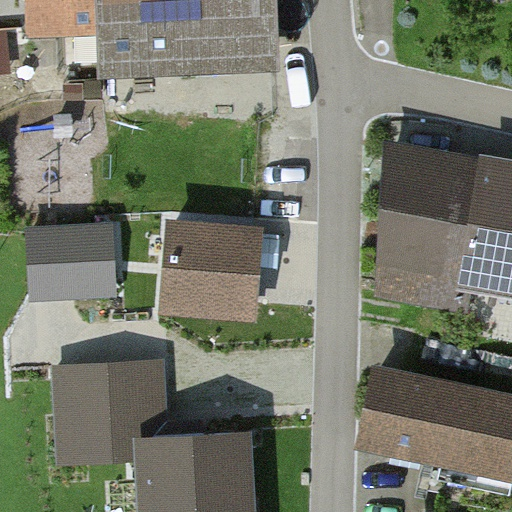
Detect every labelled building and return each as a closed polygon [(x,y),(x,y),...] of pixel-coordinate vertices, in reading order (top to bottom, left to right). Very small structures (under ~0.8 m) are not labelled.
[(93,55),(274,51),(272,0),(34,0),(36,36),(93,35),(93,55)] [(162,138),(156,201),(296,214),(302,150),(162,138)] [(483,271),(511,276),(511,178),(401,157),(375,293),(475,312),(483,271)] [(160,303),(263,310),(266,251),(163,244),(160,303)] [(511,475),(511,407),(375,381),(362,446),(511,475)]
